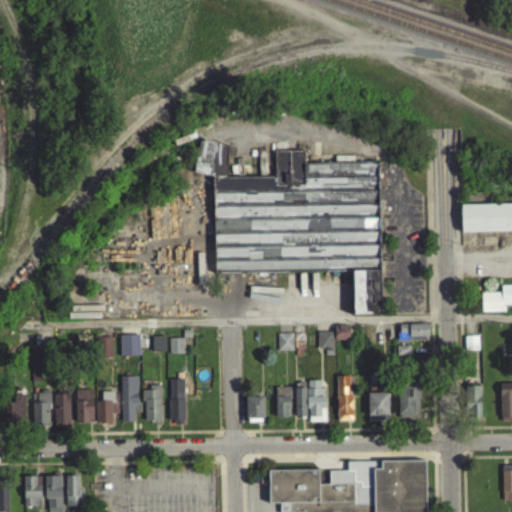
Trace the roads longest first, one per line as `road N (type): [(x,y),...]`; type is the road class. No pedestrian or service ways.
road 1 (residential): [(511,446),(0,454)]
road 2 (residential): [(449,511),(443,134)]
road 3 (residential): [(232,511),(230,321)]
